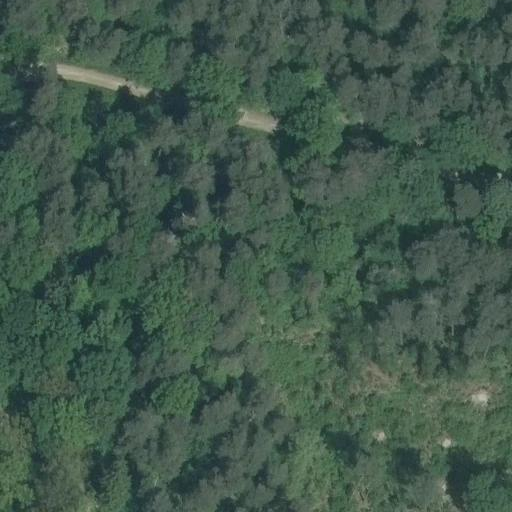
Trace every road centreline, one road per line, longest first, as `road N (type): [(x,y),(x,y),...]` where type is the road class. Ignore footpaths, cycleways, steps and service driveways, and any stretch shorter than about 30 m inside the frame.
road 1 (track): [(0,87),(40,68),(511,181)]
road 2 (track): [(95,511),(0,198)]
